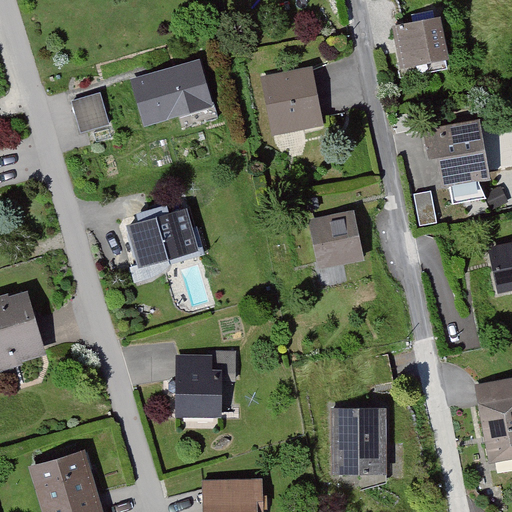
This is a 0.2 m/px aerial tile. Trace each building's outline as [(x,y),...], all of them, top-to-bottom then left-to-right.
[(394,28),(402,68),(448,58),(440,19),(394,28)] [(134,81),(146,123),(210,105),(198,63),(134,81)] [(263,78),(273,134),(322,125),(312,69),(263,78)] [(108,125),(100,95),(73,102),(81,132),(108,125)] [(396,133),(417,129),(414,113),(393,117),(396,133)] [(440,157),(444,185),(487,178),(478,121),(425,129),(429,158),(440,157)] [(500,188),(485,196),(491,209),(507,202),(500,188)] [(430,192),(414,195),(420,227),(436,224),(430,192)] [(129,226),(139,265),(195,250),(185,212),(129,226)] [(352,214),(312,222),(320,265),(360,258),(352,214)] [(511,245),(490,249),(499,292),(511,289),(511,245)] [(0,297),(0,371),(24,365),(23,362),(45,356),(27,292),(2,299),(1,297),(0,297)] [(178,358),(178,415),(218,415),(218,381),(234,381),(234,352),(215,352),(215,357),(178,358)] [(393,381),(388,355),(365,360),(370,386),(393,381)] [(511,379),(476,386),(489,462),(511,458),(511,379)] [(334,411),(333,472),(385,472),(385,411),(334,411)] [(32,467),(44,511),(102,511),(87,452),(32,467)] [(204,483),(205,511),(262,511),(261,481),(204,483)]
